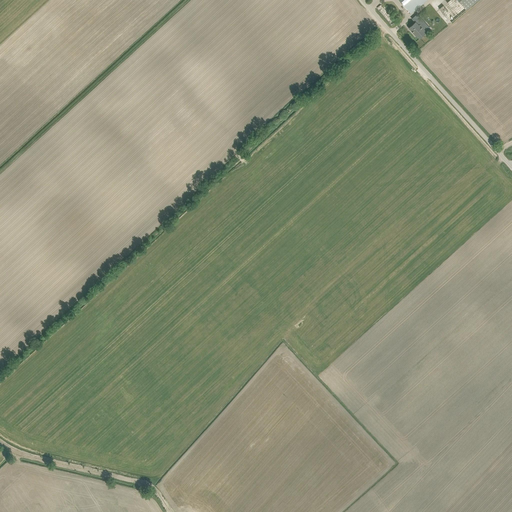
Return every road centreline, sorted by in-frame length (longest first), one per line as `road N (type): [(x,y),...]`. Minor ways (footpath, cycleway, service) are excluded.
road 1 (track): [(187,0),(0,171)]
road 2 (unclassified): [(511,170),(362,0)]
road 3 (track): [(169,511),(147,483),(16,452),(0,440)]
